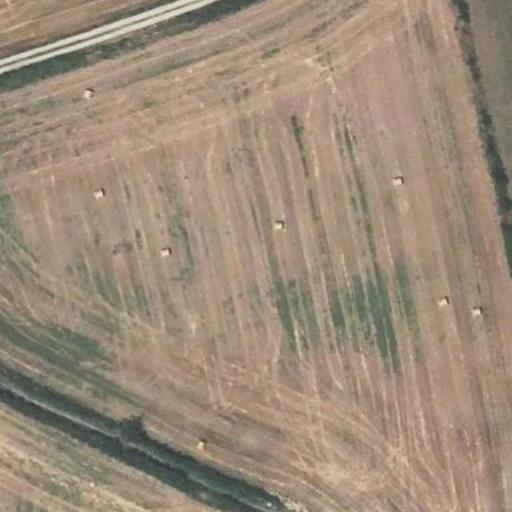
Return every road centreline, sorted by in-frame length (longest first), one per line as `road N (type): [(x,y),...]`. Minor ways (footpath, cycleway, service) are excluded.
road 1 (track): [(246,511),(25,406),(0,386)]
road 2 (track): [(0,70),(211,0)]
